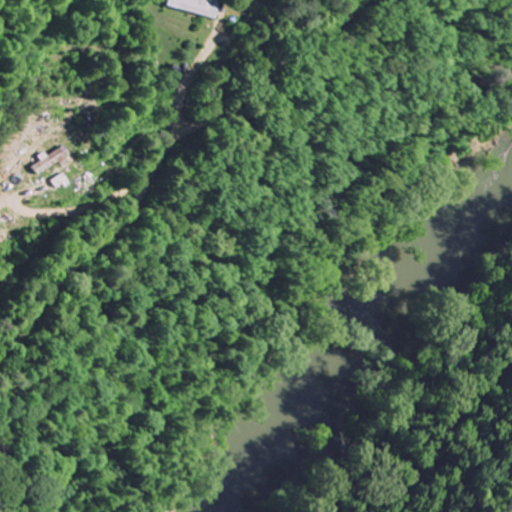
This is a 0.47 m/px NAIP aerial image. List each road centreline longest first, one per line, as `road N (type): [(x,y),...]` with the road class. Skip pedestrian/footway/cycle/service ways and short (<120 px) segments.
road 1 (residential): [(0,357),(110,233),(179,131),(247,94),(363,0)]
road 2 (residential): [(179,131),(10,196),(25,213),(87,206),(151,171)]
road 3 (residential): [(179,131),(184,85),(216,37),(219,7)]
